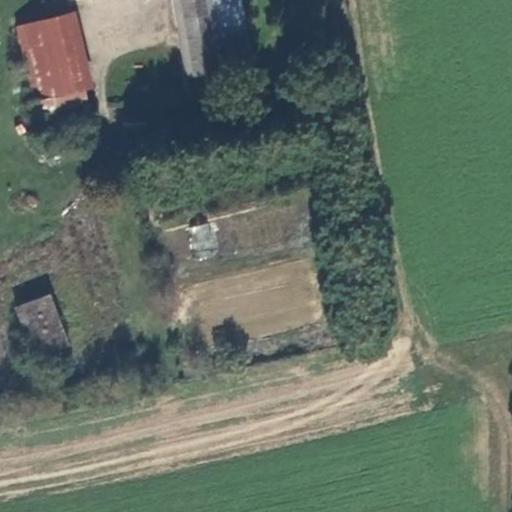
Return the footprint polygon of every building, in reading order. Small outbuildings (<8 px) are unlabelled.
[(220,0),(182,0),(197,72),(233,64),(232,62),(220,0)] [(220,0),(232,62),(260,57),(248,0),(220,0)] [(77,7),(21,20),(44,113),(93,102),(89,85),(98,82),(77,7)] [(207,222),(189,229),(197,251),(215,245),(207,222)] [(54,295),(22,307),(38,357),(71,346),(54,295)]
